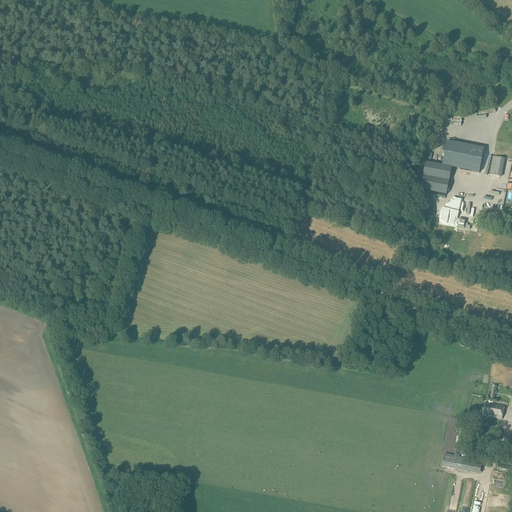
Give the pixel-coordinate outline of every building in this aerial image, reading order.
[(484,149),(447,142),(442,166),(452,168),(479,173),(484,149)] [(500,177),(504,159),(493,157),(490,175),(500,177)] [(426,163),(420,190),(446,195),(452,168),(442,166),(426,163)] [(483,416),(499,419),(502,420),(504,407),(485,403),(483,416)] [(457,470),(460,457),(446,453),(443,467),(457,470)] [(497,471),(511,473),(511,467),(498,464),(497,471)]
